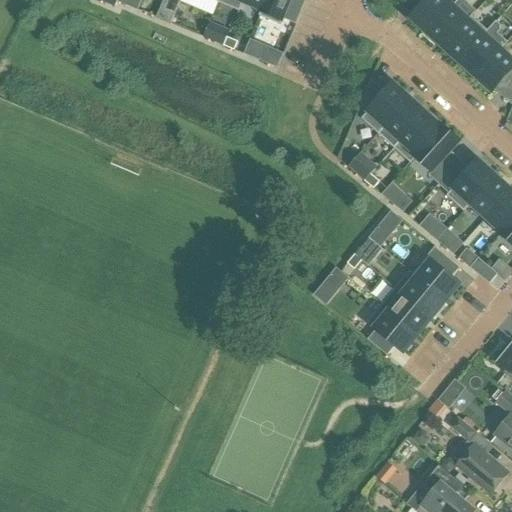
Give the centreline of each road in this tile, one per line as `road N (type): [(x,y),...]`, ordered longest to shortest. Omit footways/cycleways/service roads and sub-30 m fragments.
road 1 (residential): [(511,152),(405,54),(340,19)]
road 2 (residential): [(511,294),(428,392)]
